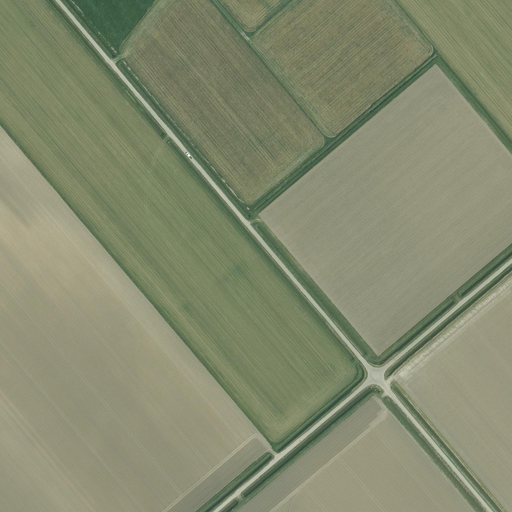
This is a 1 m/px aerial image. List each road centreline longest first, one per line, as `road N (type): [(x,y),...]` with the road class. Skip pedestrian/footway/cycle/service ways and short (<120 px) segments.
road 1 (unclassified): [(373,373),(58,0)]
road 2 (unclassified): [(210,511),(373,373)]
road 3 (unclassified): [(373,373),(511,256)]
road 4 (unclassified): [(489,511),(373,373)]
